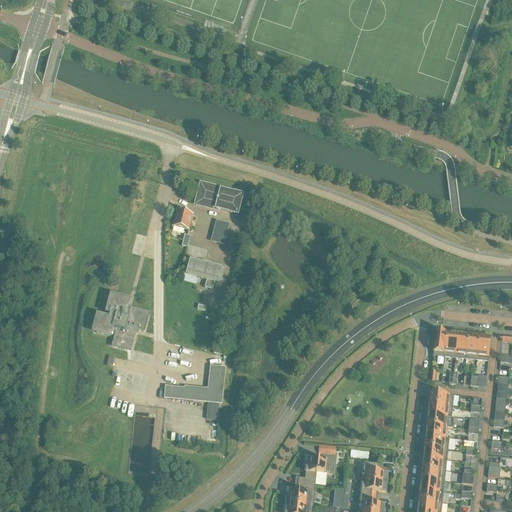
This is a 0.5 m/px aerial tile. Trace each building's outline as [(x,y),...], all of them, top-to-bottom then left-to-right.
[(195,206),(217,211),(217,210),(231,213),(231,214),(237,215),(242,197),(235,195),(222,192),(222,190),(201,185),(195,206)] [(173,227),(180,229),(186,231),(189,231),(193,216),(177,211),(176,215),(173,227)] [(212,242),(223,245),(228,225),(217,222),(212,242)] [(187,248),(190,237),(185,236),(182,247),(182,246),(187,247),(187,248)] [(210,267),(210,263),(203,261),(202,265),(188,261),(184,275),(206,281),(204,289),(213,291),(215,283),(220,285),(224,270),(210,267)] [(94,330),(96,333),(111,337),(111,335),(115,336),(112,346),(127,350),(130,348),(134,334),(132,333),(133,329),(143,332),(147,317),(145,314),(130,310),(130,313),(126,312),(129,302),(114,298),(111,299),(107,314),(110,315),(109,318),(98,316),(94,330)] [(433,356),(444,358),(447,334),(436,333),(433,356)] [(444,358),(455,359),(458,335),(447,334),(444,358)] [(455,359),(466,360),(468,337),(458,335),(455,359)] [(466,360),(476,361),(479,338),(468,337),(466,360)] [(479,338),(476,361),(488,362),(490,339),(479,338)] [(208,390),(185,387),(185,389),(165,387),(164,399),(208,404),(218,405),(222,405),(226,369),(210,367),(208,390)] [(430,394),(429,405),(452,408),(453,397),(430,394)] [(217,421),(218,405),(208,404),(206,420),(217,421)] [(429,405),(428,416),(451,419),(452,408),(429,405)] [(155,417),(134,415),(128,472),(149,474),(152,440),(155,417)] [(428,416),(426,427),(446,429),(448,419),(451,419),(428,416)] [(426,427),(425,438),(449,440),(445,439),(446,429),(426,427)] [(425,438),(424,448),(448,451),(449,440),(425,438)] [(424,448),(423,459),(446,462),(448,451),(424,448)] [(298,479),(298,486),(315,488),(316,475),(318,475),(318,474),(332,476),(334,462),(314,460),(315,457),(304,456),(303,466),(306,466),(305,480),(298,479)] [(423,459),(422,470),(445,472),(446,462),(423,459)] [(364,466),(363,482),(386,484),(387,475),(378,474),(379,467),(364,466)] [(499,469),(489,468),(488,479),(498,480),(499,480),(500,469),(499,469)] [(422,470),(421,481),(444,483),(445,472),(422,470)] [(474,476),(463,475),(462,474),(461,485),(462,485),(472,486),(474,476)] [(421,481),(419,491),(443,494),(444,483),(421,481)] [(363,482),(361,497),(375,499),(376,493),(385,494),(386,484),(363,482)] [(448,504),(451,483),(446,482),(443,503),(448,504)] [(284,496),(283,503),(313,507),(315,488),(298,486),(297,492),(288,491),(287,497),(284,496)] [(419,491),(418,502),(442,505),(443,494),(419,491)] [(358,511),(356,511),(355,511),(383,511),(384,506),(375,505),(375,499),(361,497),(359,511),(358,511)] [(418,502),(417,511),(440,511),(442,505),(418,502)] [(312,511),(313,507),(283,503),(283,511),(285,511),(312,511)]
